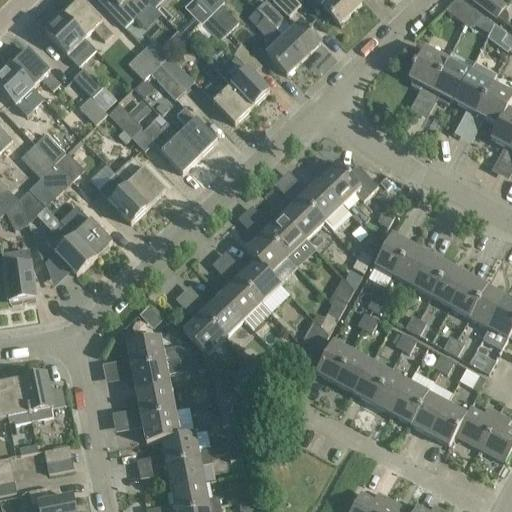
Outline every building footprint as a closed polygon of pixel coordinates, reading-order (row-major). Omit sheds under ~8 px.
[(144,0),(110,0),(117,7),(109,15),(126,33),(152,8),(151,7),(144,0)] [(199,30),(212,17),(213,16),(198,0),(184,14),(199,30)] [(197,0),(198,0),(213,16),(217,13),(221,9),(222,8),(225,5),(219,0),(197,0)] [(277,0),(272,5),(289,21),(301,8),(292,0),(277,0)] [(340,28),(362,6),(356,0),(334,0),(335,0),(324,11),(340,28)] [(495,0),(465,0),(496,23),(507,9),(495,0)] [(468,22),(475,14),(458,1),(444,14),(464,29),(468,22)] [(81,3),(64,19),(86,43),(95,34),(105,46),(113,38),(102,27),(103,26),(81,3)] [(266,5),(258,13),(265,21),(277,33),(285,42),(304,62),(322,45),(303,25),(294,34),(286,25),(274,13),(266,5)] [(222,10),(213,18),(230,36),(239,27),(222,10)] [(468,22),(464,29),(465,29),(468,31),(475,30),(482,19),(475,14),(468,22)] [(230,36),(213,18),(202,29),(218,47),(230,36)] [(58,19),(46,31),(48,34),(46,37),(68,60),(79,72),(97,54),(86,43),(64,19),(61,22),(58,19)] [(265,21),(255,30),(267,43),(275,34),(277,33),(265,21)] [(501,49),(508,54),(509,53),(511,49),(511,40),(509,38),(501,49)] [(284,43),(268,58),(287,78),(304,62),(285,42),(284,43)] [(161,68),(169,59),(154,44),(145,52),(161,68)] [(429,99),(432,94),(448,62),(426,51),(410,82),(412,83),(410,89),(420,94),(429,99)] [(128,68),(143,84),(145,83),(150,78),(161,68),(145,52),(128,68)] [(30,53),(13,70),(34,92),(43,84),(54,96),(62,88),(51,77),(51,76),(30,53)] [(161,68),(186,94),(194,86),(169,60),(170,60),(169,59),(161,68)] [(230,68),(220,78),(231,90),(252,112),(270,96),(237,61),(230,68)] [(450,103),(454,105),(471,74),(448,62),(432,94),(429,99),(437,103),(447,109),(450,103)] [(475,66),(471,74),(454,105),(476,117),(493,85),(497,77),(475,66)] [(176,104),(186,94),(161,68),(150,78),(176,104)] [(25,102),(34,92),(13,70),(0,81),(0,92),(16,110),(17,109),(29,121),(36,114),(25,102)] [(74,84),(92,101),(102,93),(84,75),(74,84)] [(143,84),(135,93),(143,101),(153,91),(145,83),(143,84)] [(511,94),(493,85),(476,117),(498,128),(499,129),(508,110),(509,111),(511,104),(511,94)] [(212,87),(203,95),(235,129),(252,112),(231,90),(222,98),(212,87)] [(96,129),(107,119),(91,101),(79,112),(96,129)] [(109,118),(124,134),(131,142),(141,132),(142,131),(120,108),(114,113),(109,118)] [(511,112),(509,111),(508,110),(499,129),(498,128),(490,144),(503,151),(511,155),(511,112)] [(189,130),(179,139),(201,161),(218,144),(186,111),(178,119),(189,130)] [(201,161),(179,139),(168,128),(160,134),(152,127),(144,135),(143,136),(151,144),(154,147),(183,178),(201,161)] [(0,157),(4,154),(3,153),(12,144),(0,131),(0,157)] [(141,132),(131,142),(132,142),(145,156),(154,147),(151,144),(143,136),(144,135),(141,132)] [(124,134),(118,140),(126,148),(132,142),(131,142),(124,134)] [(37,149),(56,168),(65,160),(46,141),(37,149)] [(36,148),(20,162),(40,183),(56,168),(37,149),(36,148)] [(57,168),(74,185),(84,175),(68,157),(65,160),(56,168),(56,169),(57,168)] [(125,168),(115,177),(148,212),(166,194),(134,161),(125,169),(125,168)] [(56,169),(56,168),(38,185),(55,203),(74,185),(57,168),(56,169)] [(337,168),(319,185),(342,210),(355,198),(363,206),(378,192),(357,170),(348,179),(337,168)] [(132,227),(148,212),(115,177),(106,186),(106,187),(99,193),(132,227)] [(386,182),(380,187),(386,193),(392,189),(386,182)] [(0,183),(0,195),(8,194),(10,194),(0,183)] [(319,185),(301,202),(324,227),(342,210),(319,185)] [(15,190),(9,195),(19,204),(29,194),(23,189),(15,190)] [(0,195),(0,222),(5,217),(19,204),(9,195),(8,194),(0,195)] [(18,205),(28,228),(45,212),(29,194),(19,204),(18,205)] [(306,245),(324,227),(301,202),(283,219),(306,245)] [(28,229),(28,228),(18,205),(5,217),(15,235),(28,229)] [(71,220),(63,229),(95,263),(113,246),(81,212),(72,221),(71,220)] [(383,217),(378,226),(389,232),(394,223),(383,217)] [(283,219),(264,237),(288,262),(306,245),(283,219)] [(78,279),(95,263),(63,229),(65,232),(56,240),(54,238),(46,245),(78,279)] [(246,255),(256,266),(257,265),(270,279),(288,262),(264,237),(246,255)] [(411,250),(392,240),(375,271),(394,282),(411,250)] [(411,250),(394,282),(413,292),(430,260),(411,250)] [(18,258),(2,260),(3,274),(8,307),(9,307),(11,310),(21,309),(22,305),(35,303),(30,270),(28,255),(18,256),(18,258)] [(357,264),(368,270),(373,262),(362,256),(357,264)] [(430,260),(413,292),(432,303),(449,271),(430,260)] [(364,278),(368,270),(357,264),(353,272),(364,278)] [(262,309),(281,291),(282,290),(270,279),(257,265),(256,266),(238,283),(262,309)] [(449,271),(432,303),(451,313),(468,281),(449,271)] [(351,276),(345,287),(353,296),(361,282),(351,276)] [(468,281),(451,313),(470,323),(487,292),(468,281)] [(262,309),(238,283),(220,300),(244,326),(262,309)] [(487,292),(470,323),(489,334),(506,302),(487,292)] [(382,303),(375,299),(368,311),(375,315),(382,303)] [(202,318),(226,343),(244,326),(220,300),(202,318)] [(331,311),(332,311),(342,317),(347,307),(336,302),(331,311)] [(511,337),(511,305),(506,302),(489,334),(508,344),(511,337)] [(375,315),(382,319),(389,306),(382,303),(375,315)] [(332,311),(331,311),(320,332),(331,338),(342,317),(332,311)] [(373,321),(365,317),(358,330),(365,334),(373,321)] [(226,343),(202,318),(184,336),(207,361),(226,343)] [(420,324),(412,320),(405,332),(413,337),(420,324)] [(365,334),(372,338),(379,325),(373,321),(365,334)] [(413,337),(420,340),(427,327),(420,324),(413,337)] [(316,363),(328,343),(317,336),(306,356),(307,358),(316,363)] [(410,342),(403,338),(395,351),(403,355),(410,342)] [(458,345),(450,340),(443,354),(451,358),(458,345)] [(126,349),(131,375),(200,361),(187,348),(174,350),(163,352),(160,342),(126,349)] [(403,355),(410,358),(417,345),(410,342),(403,355)] [(451,358),(457,361),(464,348),(458,345),(451,358)] [(336,388),(353,356),(334,346),(317,378),(336,388)] [(469,367),(482,374),(489,378),(498,363),(478,353),(469,367)] [(448,363),(432,354),(427,364),(434,369),(433,371),(441,376),(448,363)] [(316,363),(307,358),(306,356),(293,378),(303,387),(316,363)] [(355,398),(372,367),(353,356),(336,388),(355,398)] [(246,363),(254,372),(261,366),(253,357),(246,363)] [(136,399),(171,392),(168,379),(183,376),(182,372),(201,368),(200,361),(131,375),(136,399)] [(248,379),(254,372),(246,363),(239,369),(248,379)] [(441,376),(447,379),(454,366),(448,363),(441,376)] [(374,409),(391,377),(372,367),(355,398),(374,409)] [(459,384),(479,396),(486,384),(466,372),(459,384)] [(393,419),(410,387),(391,377),(374,409),(393,419)] [(45,379),(22,384),(31,426),(53,422),(52,414),(45,379)] [(214,384),(219,409),(231,407),(228,391),(220,382),(214,384)] [(15,429),(31,426),(22,384),(1,388),(8,423),(9,423),(9,426),(15,426),(15,429)] [(412,430),(429,398),(410,387),(393,419),(412,430)] [(0,424),(8,423),(1,388),(0,388),(0,424)] [(175,416),(171,392),(136,399),(141,423),(175,416)] [(430,440),(448,408),(429,398),(412,430),(430,440)] [(236,429),(231,407),(219,409),(223,431),(236,429)] [(455,441),(467,419),(448,408),(430,440),(449,451),(455,441)] [(471,412),(470,413),(467,419),(455,441),(479,455),(500,419),(488,412),(485,419),(471,412)] [(162,445),(162,444),(180,441),(180,440),(195,437),(190,414),(175,416),(141,423),(146,448),(162,445)] [(479,455),(504,468),(511,454),(511,434),(507,432),(511,425),(500,419),(479,455)] [(198,454),(195,438),(195,437),(180,440),(180,441),(162,444),(162,445),(167,470),(211,461),(209,452),(198,454)] [(227,447),(229,458),(241,455),(239,445),(227,447)] [(47,468),(72,463),(69,450),(44,455),(47,468)] [(243,463),(241,455),(229,458),(230,465),(243,463)] [(167,470),(171,495),(205,488),(201,470),(212,468),(211,461),(167,470)] [(0,476),(12,474),(10,462),(0,464),(0,476)] [(74,474),(72,463),(47,468),(49,478),(74,474)] [(0,488),(14,486),(12,474),(0,476),(0,488)] [(0,499),(16,497),(14,486),(0,488),(0,499)] [(208,503),(205,488),(171,495),(174,511),(214,511),(221,511),(219,501),(208,503)] [(51,492),(36,495),(38,508),(54,505),(51,492)] [(237,496),(239,507),(251,505),(249,494),(237,496)] [(385,511),(390,505),(378,498),(374,505),(361,498),(353,511),(385,511)] [(74,511),(72,502),(54,505),(38,508),(37,508),(38,511),(74,511)]
